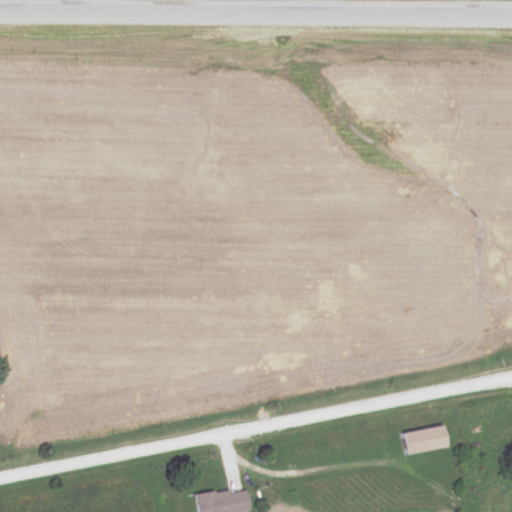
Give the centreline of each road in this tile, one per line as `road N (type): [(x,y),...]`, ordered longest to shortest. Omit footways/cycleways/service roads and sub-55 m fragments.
road 1 (residential): [(0,478),(511,378)]
road 2 (secondary): [(511,13),(0,10)]
